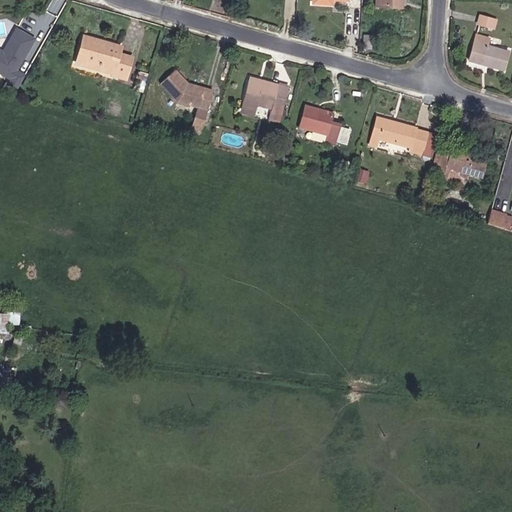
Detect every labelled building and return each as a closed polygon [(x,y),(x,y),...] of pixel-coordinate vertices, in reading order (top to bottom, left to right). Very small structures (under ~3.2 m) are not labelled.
[(477,18),(492,22),(494,14),(480,10),(477,18)] [(25,61),(40,33),(22,23),(10,47),(0,41),(0,63),(17,73),(14,78),(25,81),(32,70),(21,64),(23,60),(25,61)] [(502,64),(507,46),(487,40),(488,33),(474,29),(467,54),(502,64)] [(139,52),(126,48),(128,40),(93,30),(87,51),(91,53),(90,58),(107,63),(108,58),(122,63),(120,67),(120,69),(133,73),(139,52)] [(107,63),(120,67),(122,63),(108,58),(107,63)] [(222,87),(194,77),(195,74),(193,73),(183,63),(168,77),(183,92),(207,100),(201,120),(211,123),(222,87)] [(270,75),(271,71),(256,67),(255,71),(270,75)] [(276,108),(287,112),(296,78),(271,71),(270,75),(255,71),(248,96),(263,100),(264,96),(278,100),(276,108)] [(222,87),(223,83),(195,74),(194,77),(222,87)] [(344,120),(334,117),(336,108),(319,103),(319,102),(307,99),(302,121),(331,128),(330,135),(350,140),(354,124),(343,121),(344,120)] [(412,143),(424,147),(430,126),(416,122),(417,121),(378,110),(371,137),(379,139),(381,131),(413,139),(412,143)] [(469,166),(485,170),(491,149),(455,140),(454,144),(448,142),(446,147),(440,145),(436,158),(441,160),(439,165),(441,166),(441,170),(466,177),(469,166)] [(493,217),(509,222),(511,210),(511,208),(496,204),(493,217)] [(0,321),(9,322),(9,282),(0,282),(0,321)]
